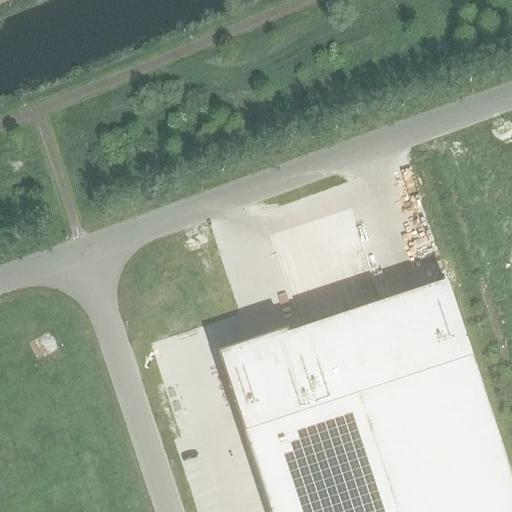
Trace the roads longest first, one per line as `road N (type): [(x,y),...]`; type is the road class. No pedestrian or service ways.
road 1 (unclassified): [(511,98),(88,255)]
road 2 (unclassified): [(88,255),(171,511)]
